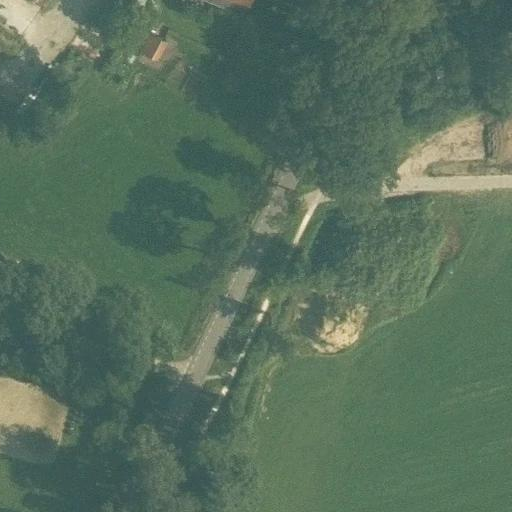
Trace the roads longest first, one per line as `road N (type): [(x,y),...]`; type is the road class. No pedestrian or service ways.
road 1 (secondary): [(129,511),(301,150),(346,0)]
road 2 (track): [(0,332),(195,374)]
